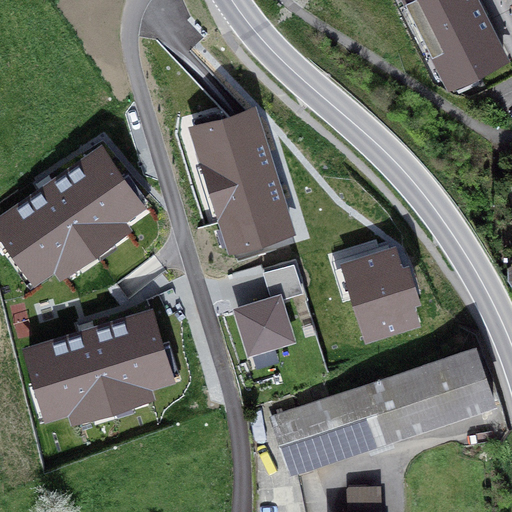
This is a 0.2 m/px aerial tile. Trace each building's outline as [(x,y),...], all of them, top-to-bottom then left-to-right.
[(479,0),(407,0),(452,93),(511,64),(479,0)] [(257,108),(189,128),(229,258),(297,238),(257,108)] [(144,208),(98,146),(0,217),(0,240),(35,288),(144,208)] [(394,247),(339,265),(366,347),(421,329),(394,247)] [(157,251),(116,278),(127,294),(168,267),(157,251)] [(278,295),(232,310),(248,360),(294,344),(278,295)] [(153,308),(21,346),(43,420),(174,382),(153,308)] [(469,353),(265,422),(285,480),(488,411),(469,353)] [(375,511),(375,489),(345,489),(345,511),(375,511)]
